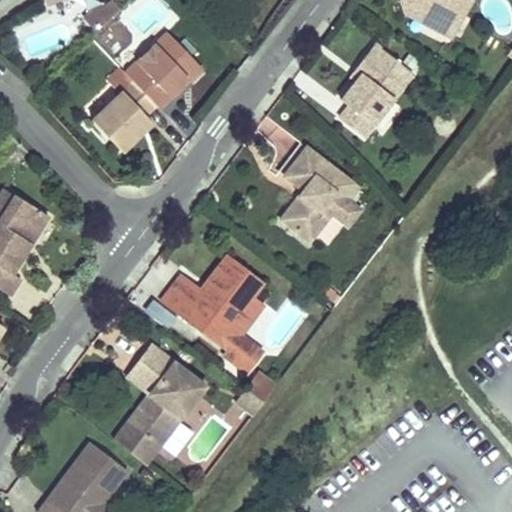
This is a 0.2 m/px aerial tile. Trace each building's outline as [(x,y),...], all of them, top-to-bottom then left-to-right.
[(467,0),(399,0),(403,12),(429,27),(441,24),(450,8),(461,13),(467,0)] [(157,110),(181,88),(177,84),(183,78),(187,82),(200,70),(165,34),(123,74),(132,83),(90,122),(120,154),(150,125),(143,117),(154,106),(157,110)] [(339,101),(347,107),(338,119),(362,137),(411,74),(373,45),(353,70),(359,75),(355,80),(339,101)] [(355,80),(359,75),(353,70),(349,76),(355,80)] [(177,84),(181,88),(187,82),(183,78),(177,84)] [(340,198),(332,192),(343,178),(304,148),(283,177),(301,191),(279,221),(307,242),(340,198)] [(11,275),(25,252),(21,250),(24,244),(29,246),(47,217),(14,196),(0,217),(0,291),(9,297),(19,280),(11,275)] [(260,283),(225,257),(200,291),(180,276),(160,302),(215,343),(226,351),(222,356),(245,373),(260,353),(238,336),(226,327),(239,310),(260,283)] [(238,336),(251,320),(239,310),(226,327),(238,336)] [(148,394),(154,399),(132,429),(126,423),(112,441),(144,465),(157,447),(204,387),(149,345),(130,369),(153,387),(148,394)] [(124,377),(148,394),(153,387),(130,369),(124,377)] [(273,386),(255,373),(243,389),(261,403),(273,386)] [(148,394),(126,423),(132,429),(154,399),(148,394)] [(89,443),(64,476),(68,479),(50,503),(46,500),(36,511),(115,511),(102,502),(126,471),(89,443)] [(68,479),(64,476),(46,500),(50,503),(68,479)]
